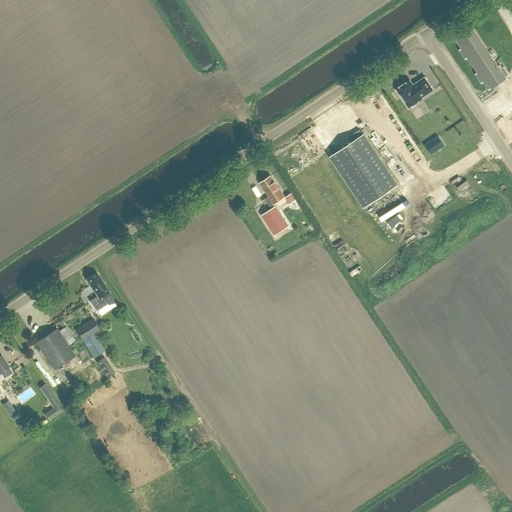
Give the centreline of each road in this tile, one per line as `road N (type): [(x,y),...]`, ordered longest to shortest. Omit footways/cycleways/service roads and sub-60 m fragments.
road 1 (unclassified): [(0,316),(425,33)]
road 2 (unclassified): [(511,161),(425,33)]
